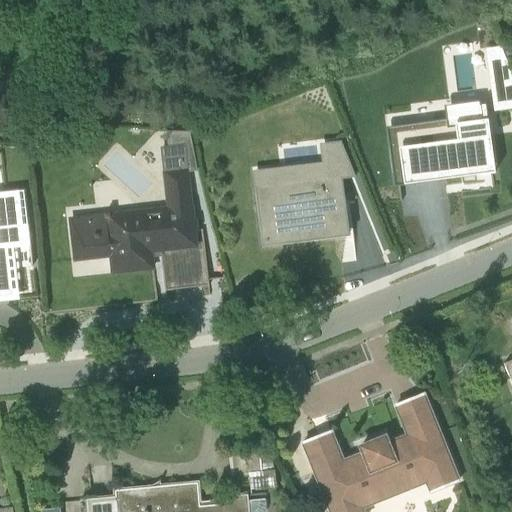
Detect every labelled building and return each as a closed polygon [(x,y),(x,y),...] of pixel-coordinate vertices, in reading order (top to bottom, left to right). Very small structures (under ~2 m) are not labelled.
[(511,62),(511,47),(501,44),(509,61),(511,62)] [(501,92),(511,87),(511,73),(502,50),(486,56),(501,92)] [(416,137),(391,140),(398,187),(494,174),(485,105),(452,110),(454,125),(415,131),(416,137)] [(280,245),(349,237),(342,179),(355,178),(341,143),(325,145),(329,179),(256,188),(261,233),(278,231),(280,245)] [(110,262),(111,262),(113,274),(153,269),(151,253),(162,252),(163,259),(197,255),(194,232),(197,232),(196,222),(193,222),(191,207),(190,207),(187,178),(171,180),(175,209),(123,215),(104,218),(106,236),(99,237),(98,235),(94,236),(95,237),(73,240),(75,261),(110,258),(110,262)] [(0,294),(0,295),(1,300),(0,300),(0,301),(18,300),(18,298),(10,299),(10,293),(9,285),(5,248),(29,245),(30,255),(31,255),(24,191),(3,193),(0,193),(0,294)] [(396,406),(408,437),(388,445),(385,438),(360,448),(363,455),(343,463),(330,432),(303,443),(330,511),(356,511),(352,500),(379,490),(376,483),(398,474),(400,481),(427,470),(436,492),(458,483),(423,395),(396,406)] [(230,455),(233,477),(249,475),(251,490),(276,488),(274,472),(261,473),(259,452),(230,455)] [(199,508),(197,484),(115,492),(115,498),(86,501),(87,511),(165,511),(166,511),(199,508)] [(265,500),(248,502),(247,496),(222,498),(223,505),(199,508),(166,511),(165,511),(265,511),(266,509),(265,500)]
